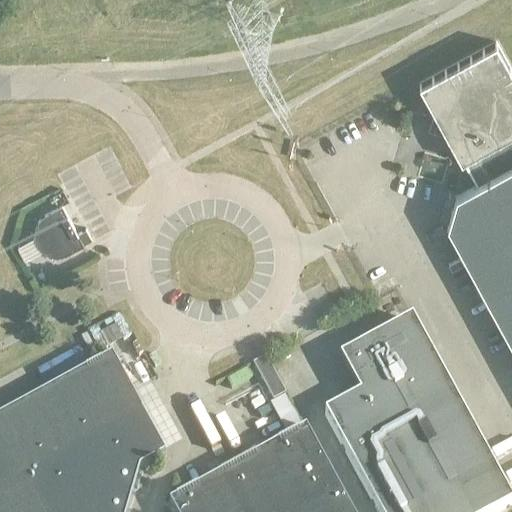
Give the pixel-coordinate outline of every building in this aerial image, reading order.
[(511,72),(495,42),(418,84),(461,162),(463,160),(476,184),(456,195),(447,225),(511,344),(511,72)] [(61,205),(44,214),(41,216),(39,218),(37,220),(36,223),(35,226),(34,229),(34,232),(34,233),(34,234),(34,237),(35,240),(36,243),(38,245),(40,247),(42,249),(44,251),(46,252),(49,253),(51,254),(54,254),(56,254),(59,254),(63,253),(66,252),(91,238),(85,228),(76,233),(61,205)] [(327,420),(377,511),(500,511),(511,506),(511,504),(414,325),(342,365),(362,401),(327,420)] [(285,396),(265,359),(253,366),(273,403),(285,396)] [(0,511),(127,511),(139,472),(165,458),(111,360),(0,420),(0,511)] [(348,511),(305,432),(169,506),(171,511),(348,511)]
